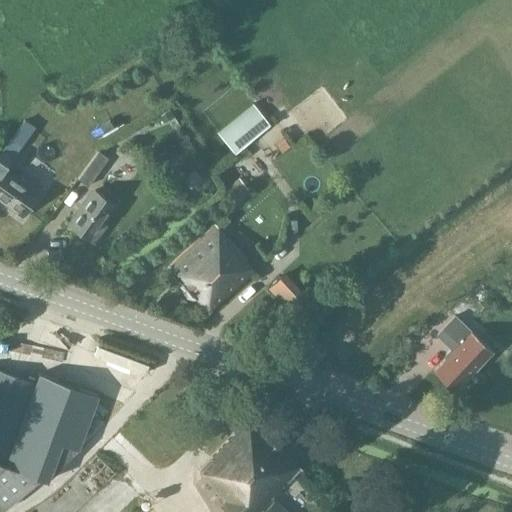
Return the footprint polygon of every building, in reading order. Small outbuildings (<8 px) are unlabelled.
[(252,104),(218,133),(234,153),(269,124),(252,104)] [(0,200),(23,216),(41,190),(23,177),(21,179),(4,168),(12,157),(1,150),(0,151),(0,200)] [(79,181),(89,188),(108,159),(98,152),(79,181)] [(183,171),(191,185),(201,179),(193,166),(183,171)] [(238,227),(263,206),(240,178),(214,199),(238,227)] [(101,221),(114,203),(96,192),(87,206),(85,205),(70,227),(92,242),(105,224),(101,221)] [(208,310),(253,271),(242,259),(245,256),(221,230),(228,224),(222,217),(214,223),(165,267),(208,310)] [(433,370),(455,391),(492,352),(470,331),(455,316),(437,335),(452,350),(433,370)] [(0,508),(1,510),(41,478),(47,480),(48,479),(78,448),(97,396),(37,373),(34,383),(0,371),(0,508)] [(227,511),(256,511),(300,467),(248,416),(197,471),(225,496),(218,504),(227,511)] [(262,511),(288,511),(275,499),(262,511)]
